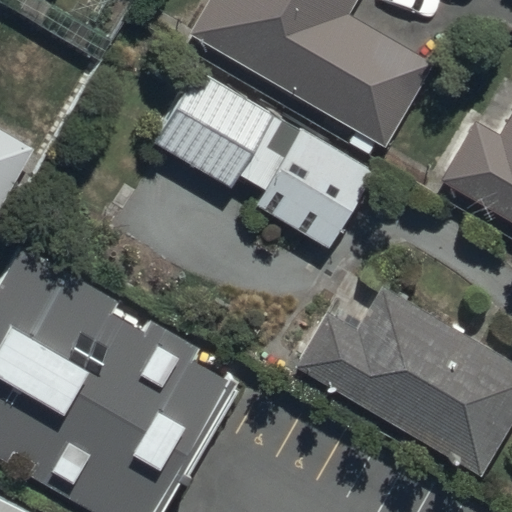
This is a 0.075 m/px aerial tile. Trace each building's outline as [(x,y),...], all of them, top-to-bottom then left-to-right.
[(196,0),(183,24),(382,136),(431,50),(343,1),(343,0),(196,0)] [(190,62),(154,134),(236,175),(272,103),(190,62)] [(465,108),(430,169),(511,215),(511,97),(496,125),(465,108)] [(0,181),(26,136),(0,120),(0,181)] [(142,511),(236,339),(20,223),(0,260),(0,456),(104,511),(142,511)] [(323,301),(291,357),(479,464),(511,406),(511,356),(379,280),(356,320),(323,301)]
